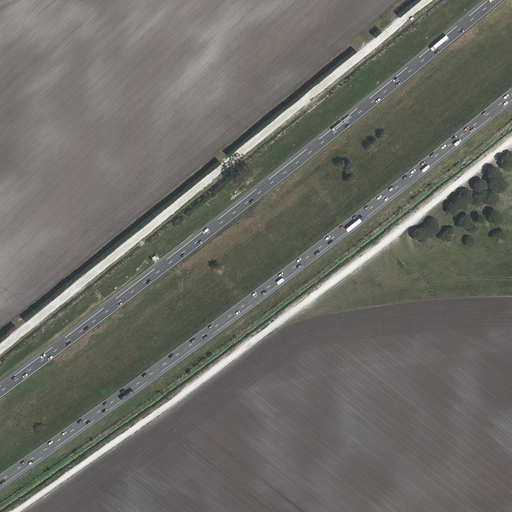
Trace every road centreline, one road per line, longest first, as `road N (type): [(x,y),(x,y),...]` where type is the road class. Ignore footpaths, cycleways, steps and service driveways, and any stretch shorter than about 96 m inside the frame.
road 1 (motorway): [(0,481),(511,95)]
road 2 (motorway): [(494,0),(0,391)]
road 3 (track): [(14,511),(294,311),(511,140)]
road 4 (track): [(428,0),(0,349)]
